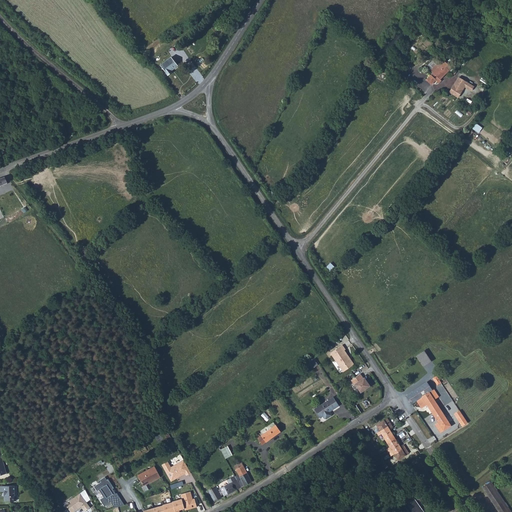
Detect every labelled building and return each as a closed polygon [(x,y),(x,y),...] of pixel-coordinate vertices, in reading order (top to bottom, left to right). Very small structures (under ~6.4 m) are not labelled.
[(172,59),(161,67),(168,78),(173,74),(172,73),(178,68),(172,59)] [(444,65),(441,62),(433,70),(435,72),(426,81),(431,87),(434,84),(436,85),(440,81),(438,79),(447,71),(450,74),(451,72),(448,70),(450,67),(446,63),(444,65)] [(450,85),(446,92),(458,99),(461,92),(455,88),(450,85)] [(480,132),(483,127),(477,123),(474,128),(480,132)] [(479,142),(483,138),(473,129),(470,133),(479,142)] [(342,345),(331,353),(343,371),(353,365),(354,364),(352,362),(350,361),(343,351),(344,351),(345,350),(342,345)] [(344,351),(343,351),(350,361),(352,362),(344,351)] [(423,353),(416,358),(423,368),(430,363),(423,353)] [(314,358),(307,363),(312,369),(318,365),(314,358)] [(360,374),(351,380),(354,384),(355,384),(361,392),(370,386),(364,377),(363,378),(360,374)] [(426,385),(407,398),(413,405),(416,403),(431,393),(426,385)] [(431,393),(416,403),(421,411),(427,407),(433,416),(440,411),(434,403),(438,400),(433,392),(431,393)] [(329,400),(314,409),(320,418),(323,416),(324,418),(326,419),(331,416),(331,414),(330,411),(339,405),(333,397),(329,400)] [(440,411),(433,416),(438,424),(435,426),(441,435),(453,426),(446,414),(443,416),(440,411)] [(458,413),(453,416),(460,427),(465,424),(458,413)] [(400,446),(389,429),(393,427),(387,418),(384,420),(376,425),(390,447),(387,449),(391,456),(395,454),(398,460),(409,453),(403,444),(400,446)] [(276,425),(257,438),(262,445),(280,431),(276,425)] [(227,446),(221,449),(226,459),(232,455),(227,446)] [(417,457),(411,460),(415,467),(421,463),(417,457)] [(169,461),(162,464),(171,481),(186,474),(187,475),(191,473),(185,460),(172,466),(169,461)] [(236,478),(241,487),(252,482),(242,463),(234,466),(238,474),(235,476),(236,478)] [(138,475),(144,486),(160,477),(154,466),(138,475)] [(115,508),(125,505),(117,493),(116,494),(113,490),(114,489),(108,479),(107,480),(106,477),(100,480),(101,482),(94,486),(97,491),(99,490),(104,497),(100,500),(105,507),(112,503),(115,508)] [(224,496),(241,487),(236,478),(236,479),(234,477),(227,480),(229,484),(220,488),(221,489),(219,490),(218,490),(218,491),(216,487),(208,491),(214,501),(221,497),(220,494),(222,493),(224,496)] [(508,511),(490,484),(481,490),(496,511),(508,511)] [(15,495),(14,486),(0,486),(0,491),(4,492),(4,501),(10,500),(11,502),(14,502),(14,496),(15,495)] [(91,500),(85,490),(70,502),(71,504),(67,507),(70,511),(75,511),(76,511),(81,508),(84,511),(90,508),(87,503),(91,500)] [(195,500),(193,500),(191,492),(180,495),(181,498),(184,511),(195,508),(197,507),(195,500)] [(162,505),(144,510),(144,511),(178,511),(184,511),(181,498),(172,501),(172,502),(162,504),(162,505)] [(423,511),(413,498),(404,505),(409,511),(423,511)]
